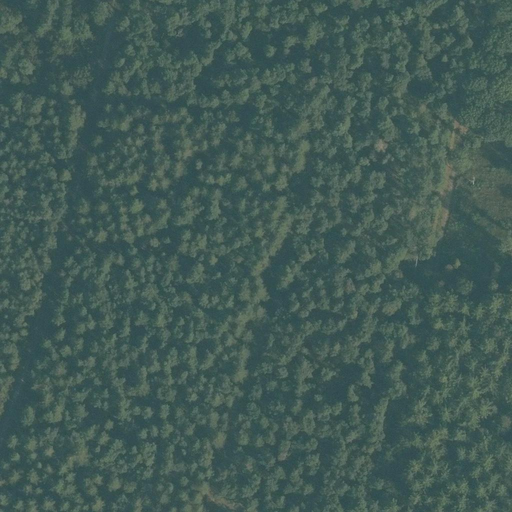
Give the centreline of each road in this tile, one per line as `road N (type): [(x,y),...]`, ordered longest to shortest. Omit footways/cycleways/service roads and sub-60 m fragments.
road 1 (track): [(203,511),(249,390),(315,136),(302,123),(0,92)]
road 2 (track): [(384,511),(485,0)]
road 3 (track): [(117,0),(46,317),(0,450)]
road 4 (track): [(277,268),(369,257),(430,275),(511,275)]
